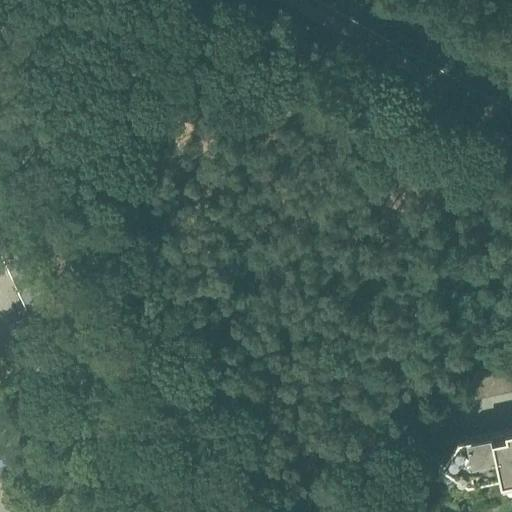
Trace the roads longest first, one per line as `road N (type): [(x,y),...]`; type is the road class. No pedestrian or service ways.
road 1 (track): [(92,328),(0,116)]
road 2 (unclassified): [(176,511),(92,328)]
road 3 (tertiary): [(511,96),(340,0)]
